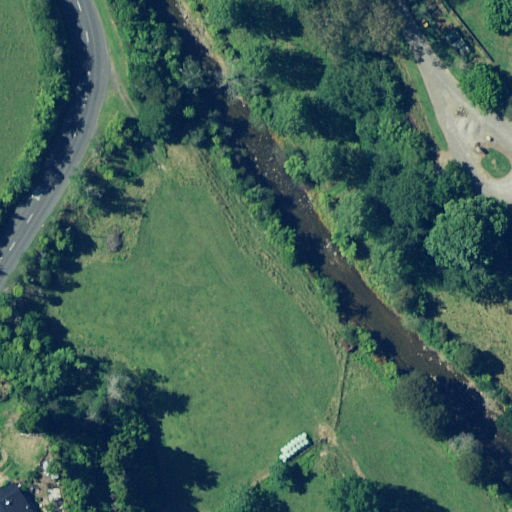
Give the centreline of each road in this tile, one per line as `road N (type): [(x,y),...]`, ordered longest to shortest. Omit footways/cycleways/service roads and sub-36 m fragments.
road 1 (unclassified): [(73,0),(87,52),(80,111),(68,151),(0,257)]
road 2 (unclassified): [(423,70),(462,170),(482,190),(511,187)]
